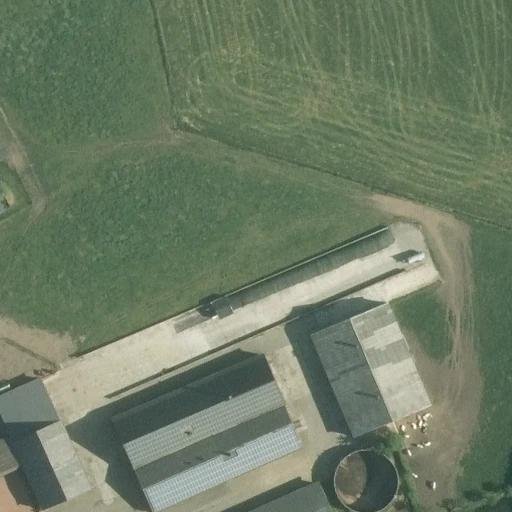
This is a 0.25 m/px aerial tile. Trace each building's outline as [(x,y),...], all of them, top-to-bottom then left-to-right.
[(0,162),(9,158),(0,142),(0,162)] [(387,304),(312,336),(354,438),(429,406),(387,304)] [(169,322),(98,349),(110,380),(181,353),(169,322)] [(213,436),(284,405),(264,357),(112,420),(134,471),(198,443),(213,436)] [(41,380),(0,398),(0,412),(11,436),(21,461),(24,467),(44,511),(90,490),(41,380)] [(213,436),(232,479),(302,448),(284,405),(213,436)] [(11,436),(0,441),(0,470),(21,461),(11,436)] [(207,463),(143,492),(151,511),(158,511),(232,479),(213,436),(198,443),(207,463)] [(207,463),(198,443),(134,471),(143,492),(207,463)] [(334,493),(341,505),(350,511),(351,511),(379,511),(382,511),(391,504),(398,492),(399,478),(394,465),(384,455),(371,449),(357,450),(345,456),(336,466),(332,480),(334,493)] [(21,461),(0,470),(0,477),(24,467),(21,461)] [(330,511),(318,485),(256,511),(330,511)]
